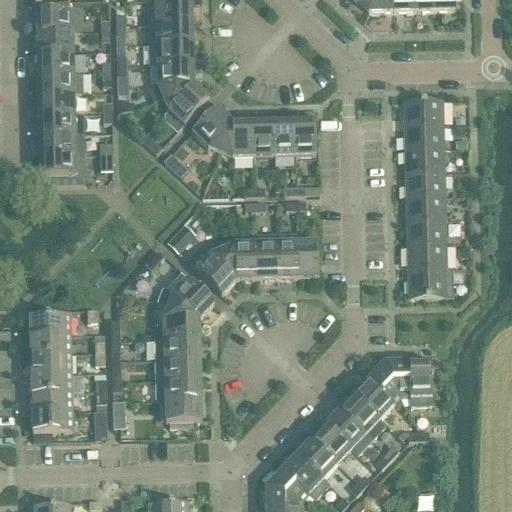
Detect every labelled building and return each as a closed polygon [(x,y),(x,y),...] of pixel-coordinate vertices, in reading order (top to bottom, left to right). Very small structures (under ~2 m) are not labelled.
[(350,0),(368,18),(370,12),(375,0),(350,0)] [(375,0),(370,12),(368,18),(392,17),(392,0),(375,0)] [(412,0),(392,0),(392,17),(413,17),(412,0)] [(412,0),(413,17),(433,16),(433,0),(412,0)] [(463,0),(433,0),(433,16),(455,16),(456,16),(455,4),(463,4),(463,0)] [(147,6),(147,30),(192,29),(191,7),(156,8),(156,6),(147,6)] [(35,18),(36,39),(72,38),(80,38),(79,17),(71,17),(35,18)] [(115,20),(115,30),(124,30),(124,20),(115,20)] [(101,27),(101,37),(110,37),(109,27),(101,27)] [(147,30),(148,50),(192,49),(192,29),(147,30)] [(124,30),(115,30),(115,41),(124,41),(124,30)] [(110,37),(101,37),(101,48),(110,48),(110,37)] [(36,39),(36,59),(72,58),(72,38),(36,39)] [(156,68),(156,70),(193,70),(192,49),(148,50),(148,68),(156,68)] [(36,59),(36,79),(73,79),(72,58),(36,59)] [(116,61),(116,71),(125,71),(124,61),(116,61)] [(102,68),(102,78),(111,78),(110,68),(102,68)] [(154,108),(168,101),(194,90),(193,90),(193,70),(156,70),(157,90),(148,94),(154,108)] [(125,71),(116,71),(116,82),(125,81),(125,71)] [(36,79),(37,100),(73,99),(81,99),(81,78),(73,79),(36,79)] [(111,78),(102,78),(102,89),(111,89),(111,78)] [(194,90),(168,101),(172,110),(168,115),(163,120),(164,126),(176,138),(209,104),(194,90)] [(37,100),(37,120),(74,119),(73,99),(37,100)] [(404,107),(404,132),(443,131),(443,106),(404,107)] [(452,108),(452,116),(465,115),(465,107),(452,108)] [(133,108),(119,108),(120,116),(133,115),(133,108)] [(102,109),(102,119),(111,119),(111,109),(102,109)] [(212,147),(222,151),(232,126),(216,112),(191,138),(207,153),(212,147)] [(37,120),(38,140),(82,139),(82,119),(74,119),(37,120)] [(111,119),(102,119),(102,129),(111,129),(111,119)] [(314,124),(293,125),(294,161),(315,160),(314,124)] [(272,125),(253,126),(254,162),(273,161),(272,125)] [(293,125),(272,125),(273,161),(294,161),(293,125)] [(232,126),(222,151),(231,155),(232,163),(254,162),(253,126),(232,126)] [(404,132),(405,156),(444,155),(443,131),(404,132)] [(141,145),(148,152),(156,159),(162,153),(154,146),(156,144),(149,137),(141,145)] [(38,140),(38,161),(83,160),(83,159),(82,139),(38,140)] [(99,146),(99,159),(112,159),(112,145),(99,146)] [(456,147),(456,155),(467,154),(466,146),(456,147)] [(405,156),(405,180),(444,179),(444,155),(405,156)] [(112,159),(99,159),(100,172),(113,172),(112,159)] [(83,160),(38,161),(39,182),(43,182),(43,191),(83,190),(83,160)] [(169,160),(163,166),(170,174),(176,167),(169,160)] [(405,180),(406,204),(445,203),(444,179),(405,180)] [(295,201),(295,192),(285,192),(286,201),(295,201)] [(305,192),(295,192),(295,201),(305,201),(305,192)] [(255,202),(254,193),(244,193),(244,202),(255,202)] [(264,193),(254,193),(255,202),(265,201),(264,193)] [(406,204),(407,228),(445,227),(445,203),(406,204)] [(295,216),(295,207),(285,207),(285,216),(295,216)] [(305,207),(295,207),(295,216),(305,216),(305,207)] [(255,217),(254,208),(244,208),(244,217),(255,217)] [(264,208),(254,208),(255,217),(264,217),(264,208)] [(407,228),(407,252),(446,251),(445,227),(407,228)] [(179,257),(194,241),(185,232),(169,248),(179,257)] [(255,238),(255,248),(256,285),(276,284),(275,238),(255,238)] [(295,238),(275,238),(276,284),(297,284),(296,248),(295,238)] [(317,247),(296,248),(297,284),(318,283),(317,247)] [(230,249),(221,253),(235,285),(256,285),(255,248),(230,249)] [(407,252),(408,276),(446,275),(446,274),(446,251),(407,252)] [(459,253),(459,262),(471,262),(470,252),(459,253)] [(235,285),(221,253),(209,258),(204,254),(189,270),(221,301),(235,285)] [(144,270),(150,276),(164,261),(158,255),(144,270)] [(446,275),(408,276),(408,304),(453,303),(452,274),(446,274),(446,275)] [(156,307),(173,313),(199,324),(214,308),(187,283),(180,276),(165,293),(161,293),(156,307)] [(162,323),(162,345),(199,344),(199,324),(173,313),(170,323),(162,323)] [(86,315),(86,328),(96,328),(96,315),(86,315)] [(30,321),(30,341),(69,341),(69,321),(30,321)] [(110,327),(111,345),(119,345),(119,326),(110,326),(110,327)] [(30,341),(30,361),(70,360),(69,341),(30,341)] [(154,345),(155,365),(200,364),(199,344),(162,345),(154,345)] [(119,345),(111,345),(111,356),(119,356),(119,345)] [(94,347),(94,359),(104,359),(104,347),(94,347)] [(104,359),(94,359),(94,372),(104,371),(104,359)] [(30,361),(31,380),(70,379),(70,360),(30,361)] [(155,365),(155,386),(200,385),(200,364),(155,365)] [(409,366),(384,367),(400,403),(409,403),(410,403),(409,366)] [(430,366),(409,366),(410,403),(409,403),(409,411),(432,410),(430,366)] [(384,367),(367,385),(393,410),(400,403),(384,367)] [(111,377),(111,387),(120,387),(120,376),(111,377)] [(31,380),(31,399),(71,398),(70,379),(31,380)] [(95,386),(95,398),(105,398),(105,385),(95,386)] [(156,407),(164,407),(201,406),(200,385),(155,386),(156,407)] [(367,385),(353,400),(379,425),(393,410),(367,385)] [(120,387),(111,387),(112,398),(120,397),(120,387)] [(31,399),(32,418),(71,418),(71,398),(31,399)] [(105,398),(95,398),(96,410),(105,410),(105,398)] [(353,400),(339,415),(371,445),(385,430),(379,425),(353,400)] [(201,406),(164,407),(164,427),(201,427),(201,406)] [(120,434),(125,434),(124,407),(112,408),(112,418),(113,434),(120,434)] [(339,415),(324,429),(351,455),(356,461),(371,445),(339,415)] [(71,418),(32,418),(32,439),(72,438),(71,418)] [(324,429),(310,444),(337,469),(351,455),(324,429)] [(89,434),(89,447),(100,446),(99,434),(89,434)] [(428,437),(417,438),(418,446),(428,446),(428,437)] [(418,446),(417,438),(407,438),(408,447),(418,446)] [(310,444),(296,459),(323,484),(337,469),(310,444)] [(391,451),(383,460),(389,466),(398,457),(391,451)] [(296,459),(282,474),(309,499),(308,500),(314,505),(329,489),(323,484),(296,459)] [(389,466),(383,460),(374,469),(381,475),(389,466)] [(282,474),(265,492),(302,506),(308,500),(309,499),(282,474)] [(363,480),(356,488),(363,494),(370,487),(363,480)] [(363,494),(356,488),(349,495),(356,501),(363,494)] [(265,492),(265,511),(302,511),(302,506),(265,492)] [(335,510),(336,511),(345,511),(348,509),(342,503),(335,510)]
